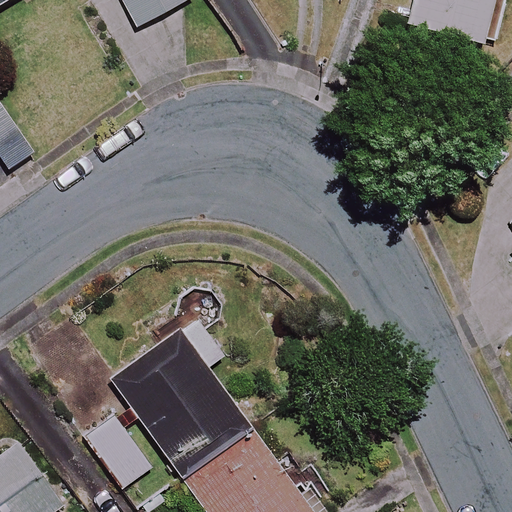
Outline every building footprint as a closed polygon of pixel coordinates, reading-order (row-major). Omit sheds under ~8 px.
[(185,0),(125,0),(138,25),(185,0)] [(406,0),(399,24),(472,44),(485,0),(406,0)] [(239,425),(175,337),(114,381),(178,469),(239,425)] [(150,467),(115,417),(82,440),(117,490),(150,467)] [(303,511),(251,438),(184,486),(201,511),(303,511)] [(0,511),(46,511),(57,504),(7,441),(0,446),(0,511)]
